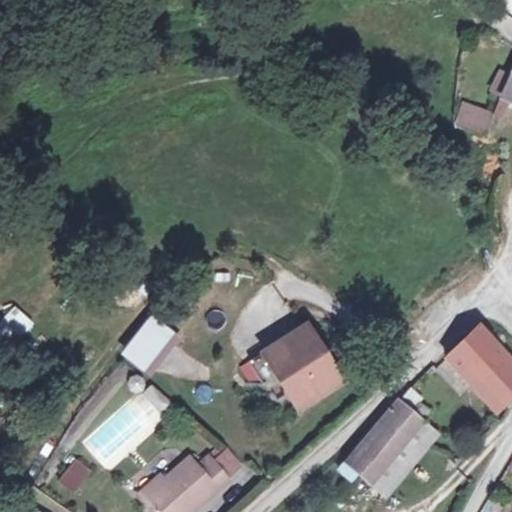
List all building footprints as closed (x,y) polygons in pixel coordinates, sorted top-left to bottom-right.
[(490,88),(501,94),(504,88),(509,77),(499,71),(490,88)] [(511,73),(509,77),(504,88),(501,94),(500,97),(511,102),(511,73)] [(485,133),(491,115),(463,106),(457,125),(485,133)] [(0,362),(36,322),(15,304),(0,321),(0,362)] [(145,378),(177,340),(149,316),(117,355),(145,378)] [(450,353),(494,404),(511,388),(511,364),(478,326),(450,353)] [(297,333),(260,358),(294,409),(331,384),(297,333)] [(176,411),(151,383),(139,395),(164,422),(176,411)] [(390,461),(422,425),(396,402),(365,439),(390,461)] [(434,436),(422,425),(390,461),(365,439),(361,444),(398,477),(434,436)] [(117,446),(100,427),(83,442),(100,462),(117,446)] [(382,495),(398,477),(361,444),(345,462),(358,474),(382,495)] [(150,511),(184,511),(224,478),(204,455),(193,465),(184,456),(159,478),(137,497),(150,511)] [(92,471),(74,457),(56,480),(73,494),(92,471)] [(358,474),(345,462),(337,470),(351,481),(358,474)] [(137,497),(159,478),(154,473),(133,493),(137,497)] [(39,511),(20,499),(9,511),(39,511)]
